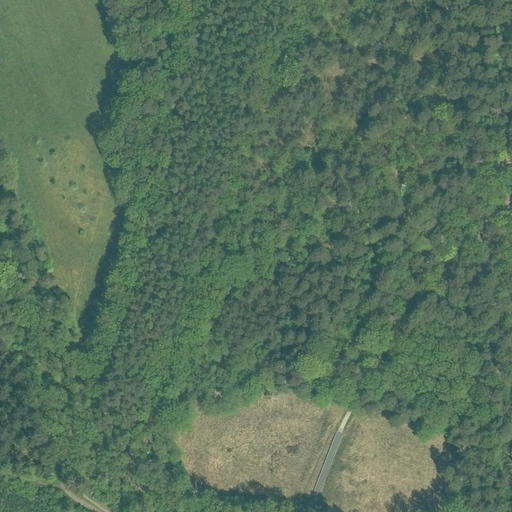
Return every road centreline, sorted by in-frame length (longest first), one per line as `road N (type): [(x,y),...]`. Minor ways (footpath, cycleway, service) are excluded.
road 1 (track): [(94,511),(65,491),(64,454),(191,0)]
road 2 (track): [(341,414),(376,359),(511,195)]
